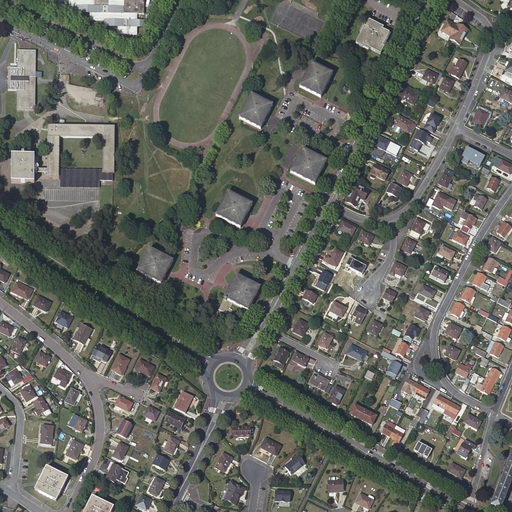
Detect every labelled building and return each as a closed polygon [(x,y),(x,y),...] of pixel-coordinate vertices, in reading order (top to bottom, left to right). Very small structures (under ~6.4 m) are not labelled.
[(70,0),(70,6),(77,6),(76,13),(90,14),(90,20),(104,21),(104,28),(118,28),(118,35),(138,35),(138,29),(146,29),(146,19),(140,19),(140,15),(147,16),(146,0),(70,0)] [(386,40),(390,33),(383,30),(384,28),(369,20),(366,27),(365,26),(361,33),(356,44),(363,48),(364,46),(370,50),(381,55),(384,48),(383,47),(386,40)] [(456,27),(452,24),(447,21),(441,32),(451,37),(449,40),(459,45),(467,31),(457,25),(456,27)] [(35,73),(36,51),(17,51),(17,69),(8,69),(8,91),(17,91),(17,111),(35,111),(35,78),(35,73)] [(459,79),(467,64),(459,60),(455,68),(452,67),(450,71),(453,72),(451,75),(459,79)] [(321,98),(332,75),(311,64),(300,87),(321,98)] [(422,79),(428,82),(433,85),(437,76),(427,71),(422,79)] [(448,94),(454,83),(445,78),(439,89),(448,94)] [(413,105),(417,96),(403,89),(398,98),(413,105)] [(510,103),(511,98),(511,93),(503,89),(499,97),(510,103)] [(260,129),(272,106),(251,96),(239,119),(260,129)] [(482,128),(489,115),(479,109),(472,123),(482,128)] [(413,125),(413,124),(412,123),(399,117),(394,126),(409,133),(409,132),(413,125)] [(433,134),(438,123),(430,118),(424,129),(433,134)] [(115,127),(65,126),(59,126),(48,126),(47,170),(47,174),(47,177),(59,177),(59,170),(59,138),(103,138),(103,170),(103,175),(99,175),(99,181),(113,181),(113,173),(114,173),(115,127)] [(424,145),(428,137),(418,132),(413,140),(424,145)] [(385,152),(390,143),(379,137),(374,146),(385,152)] [(315,185),(326,162),(302,149),(290,173),(315,185)] [(479,166),(484,157),(473,152),(468,160),(479,166)] [(34,173),(34,170),(34,156),(24,156),(24,154),(22,154),(22,156),(11,156),(11,183),(34,183),(34,173)] [(509,175),(511,170),(511,166),(501,161),(497,169),(509,175)] [(492,167),(485,163),(482,168),(489,171),(492,167)] [(384,181),(389,172),(376,165),(371,175),(384,181)] [(489,171),(482,168),(480,172),(487,176),(489,171)] [(449,184),(454,174),(445,169),(438,184),(447,189),(450,191),(452,186),(449,184)] [(59,177),(59,180),(71,180),(67,178),(67,170),(59,170),(59,177)] [(84,181),(89,181),(93,179),(93,170),(67,170),(67,178),(71,180),(76,180),(80,179),(84,181)] [(89,181),(99,181),(99,175),(103,175),(103,170),(93,170),(93,179),(89,181)] [(406,187),(411,176),(402,172),(397,182),(406,187)] [(494,193),(499,182),(492,178),(486,189),(494,193)] [(99,189),(99,181),(89,181),(84,181),(80,179),(76,180),(71,180),(59,180),(59,188),(99,189)] [(363,201),(368,192),(354,185),(346,202),(355,207),(354,208),(358,210),(363,200),(363,201)] [(397,198),(401,190),(391,185),(386,193),(397,198)] [(476,189),(472,187),(469,186),(466,192),(473,196),(476,189)] [(240,228),(252,205),(227,193),(216,216),(240,228)] [(447,208),(451,200),(438,193),(434,202),(447,208)] [(481,211),(487,200),(479,197),(474,207),(481,211)] [(468,216),(463,213),(460,219),(465,221),(460,230),(468,234),(472,226),(473,226),(477,220),(468,215),(468,216)] [(412,231),(409,235),(417,239),(423,229),(425,224),(417,219),(411,230),(412,231)] [(351,237),(356,228),(342,222),(338,230),(351,237)] [(511,229),(504,223),(496,233),(504,239),(511,229)] [(80,248),(84,240),(64,231),(60,240),(80,248)] [(373,237),(362,232),(358,240),(369,246),(373,237)] [(464,246),(468,238),(456,232),(456,233),(452,240),(464,246)] [(501,244),(492,238),(486,248),(487,250),(491,252),(495,254),(501,244)] [(410,255),(415,244),(406,239),(401,250),(410,255)] [(451,261),(454,253),(442,247),(438,255),(451,261)] [(161,284),(173,261),(149,249),(137,272),(161,284)] [(336,267),(343,254),(335,249),(330,258),(326,256),(324,261),(329,264),(336,267)] [(497,263),(489,259),(483,270),(491,274),(497,263)] [(362,275),(366,267),(357,262),(352,271),(362,275)] [(395,274),(401,277),(406,268),(395,263),(389,275),(393,277),(395,274)] [(444,282),(448,274),(436,268),(432,276),(444,282)] [(0,280),(5,283),(9,275),(0,270),(0,280)] [(327,285),(332,276),(323,272),(318,281),(327,285)] [(486,278),(478,273),(472,285),(481,289),(486,278)] [(248,311),(260,288),(236,276),(219,310),(230,315),(232,310),(230,309),(233,303),(248,311)] [(498,278),(496,282),(506,287),(508,283),(505,282),(498,278)] [(27,301),(32,291),(16,283),(12,293),(27,301)] [(431,300),(435,292),(422,286),(419,294),(431,300)] [(475,292),(467,288),(461,299),(470,303),(475,292)] [(392,303),(396,294),(387,290),(383,298),(392,303)] [(312,305),(317,296),(306,291),(302,299),(312,305)] [(46,313),(51,304),(38,297),(33,306),(46,313)] [(497,303),(508,309),(511,304),(500,298),(499,300),(497,303)] [(342,318),(347,309),(334,302),(329,311),(342,318)] [(464,307),(456,303),(450,314),(458,318),(459,317),(461,318),(464,312),(462,311),(464,307)] [(362,321),(366,312),(357,307),(352,316),(362,321)] [(425,322),(429,313),(419,308),(414,317),(425,322)] [(487,318),(489,315),(479,310),(478,314),(487,319),(487,318)] [(511,324),(511,310),(509,315),(507,313),(503,319),(506,321),(505,321),(511,324)] [(67,329),(72,318),(61,313),(55,323),(67,329)] [(498,319),(489,314),(489,315),(487,318),(497,323),(498,319)] [(302,337),(309,325),(299,320),(292,332),(302,337)] [(376,337),(382,326),(373,321),(368,332),(376,337)] [(0,332),(9,337),(13,329),(1,323),(0,324),(0,332)] [(450,324),(447,329),(446,331),(445,334),(456,340),(461,330),(450,324)] [(412,340),(418,329),(410,325),(405,336),(412,340)] [(479,334),(481,331),(482,329),(476,325),(473,331),(476,333),(479,334)] [(84,346),(91,331),(81,326),(77,336),(76,335),(73,340),(84,346)] [(508,338),(511,331),(503,327),(500,333),(498,337),(497,338),(506,342),(506,341),(508,338)] [(493,337),(481,331),(479,334),(491,341),(493,337)] [(326,350),(333,338),(328,335),(324,333),(318,345),(326,350)] [(19,355),(26,342),(18,338),(11,351),(19,355)] [(498,358),(504,347),(492,341),(487,352),(490,353),(490,354),(498,358)] [(403,358),(409,347),(407,346),(407,345),(403,343),(403,344),(401,343),(396,354),(403,358)] [(111,353),(102,349),(100,347),(96,346),(89,360),(92,361),(93,360),(100,363),(102,360),(106,362),(111,353)] [(362,362),(366,354),(351,346),(346,354),(362,362)] [(455,361),(460,352),(449,346),(444,356),(455,361)] [(472,346),(469,351),(482,358),(484,358),(487,354),(472,346)] [(282,365),(284,363),(288,353),(279,349),(273,361),(278,363),(282,365)] [(45,367),(50,358),(39,353),(34,362),(45,367)] [(304,367),(308,359),(296,353),(292,361),(304,367)] [(125,369),(129,361),(119,355),(111,370),(120,375),(123,368),(125,369)] [(149,377),(154,368),(140,361),(135,370),(149,377)] [(394,375),(399,365),(392,361),(387,372),(394,375)] [(460,364),(455,373),(466,379),(469,373),(470,374),(472,371),(460,364)] [(18,383),(23,380),(16,369),(9,373),(10,374),(8,376),(10,378),(11,380),(15,385),(18,383)] [(66,384),(71,375),(58,369),(54,378),(66,384)] [(486,380),(495,384),(500,373),(492,369),(486,380)] [(372,380),(375,374),(368,370),(365,376),(372,380)] [(479,376),(475,374),(470,383),(475,385),(479,376)] [(323,392),(328,394),(332,386),(328,384),(330,381),(318,375),(317,377),(313,375),(308,384),(313,387),(314,385),(324,390),(323,392)] [(159,393),(165,380),(157,376),(151,389),(159,393)] [(414,394),(418,385),(407,379),(403,388),(401,391),(408,395),(410,392),(414,394)] [(489,396),(495,384),(486,380),(483,386),(481,385),(478,390),(489,396)] [(429,391),(418,385),(414,394),(425,399),(429,391)] [(26,403),(35,397),(29,386),(20,392),(26,403)] [(337,405),(344,391),(335,387),(328,401),(337,405)] [(73,406),(80,393),(71,389),(65,402),(73,406)] [(185,414),(193,397),(182,392),(174,409),(185,414)] [(443,414),(449,402),(438,396),(431,408),(443,414)] [(128,412),(132,404),(119,397),(115,406),(128,412)] [(49,410),(41,398),(33,403),(37,410),(35,412),(38,417),(43,413),(49,410)] [(397,406),(399,402),(392,399),(388,406),(395,409),(398,410),(399,408),(397,406)] [(460,408),(449,402),(443,414),(441,416),(444,418),(446,415),(453,419),(460,408)] [(372,426),(376,417),(373,415),(366,411),(358,407),(354,405),(349,415),(358,419),(358,420),(362,422),(362,421),(372,426)] [(155,422),(159,413),(148,407),(146,410),(144,413),(145,413),(143,416),(155,422)] [(421,409),(414,420),(418,422),(424,411),(421,409)] [(428,412),(424,410),(424,411),(418,422),(421,424),(428,412)] [(180,429),(184,421),(169,413),(165,422),(180,429)] [(467,415),(463,423),(477,430),(481,422),(467,415)] [(0,432),(9,426),(5,418),(0,421),(0,432)] [(81,433),(87,422),(78,418),(73,428),(81,433)] [(385,436),(389,438),(395,427),(396,427),(398,423),(389,418),(386,422),(381,433),(381,435),(385,437),(385,436)] [(414,420),(413,420),(409,426),(414,429),(418,422),(414,420)] [(126,439),(133,426),(123,421),(116,434),(126,439)] [(396,427),(395,427),(404,432),(406,428),(398,423),(396,427)] [(51,445),(53,427),(42,426),(40,444),(51,445)] [(395,427),(389,438),(394,440),(392,444),(396,446),(404,432),(395,427)] [(445,437),(449,439),(452,434),(454,430),(453,430),(454,428),(451,427),(450,428),(449,428),(445,437)] [(250,437),(250,428),(233,428),(233,437),(250,437)] [(173,455),(179,442),(170,438),(163,451),(173,455)] [(276,456),(281,447),(265,439),(260,448),(276,456)] [(83,446),(73,442),(71,446),(66,456),(76,461),(83,446)] [(121,461),(128,448),(119,443),(112,457),(121,461)] [(414,451),(427,459),(431,451),(418,443),(414,451)] [(457,454),(465,459),(471,449),(462,444),(457,454)] [(224,473),(232,459),(222,454),(215,468),(224,473)] [(163,459),(157,456),(153,465),(164,470),(169,461),(166,460),(166,459),(164,457),(163,459)] [(291,475),(305,464),(298,456),(284,467),(291,475)] [(490,505),(500,509),(511,478),(511,457),(509,457),(490,505)] [(115,483),(122,469),(113,464),(106,479),(115,483)] [(447,472),(460,479),(465,471),(451,464),(447,472)] [(56,501),(67,478),(46,468),(35,491),(56,501)] [(157,496),(164,483),(155,478),(149,492),(157,496)] [(343,492),(342,481),(328,482),(328,493),(343,492)] [(235,505),(243,489),(230,482),(227,489),(229,490),(224,500),(235,505)] [(289,503),(290,493),(275,492),(275,502),(289,503)] [(369,510),(373,501),(360,494),(355,503),(369,510)] [(146,511),(151,501),(141,496),(136,506),(146,511)] [(110,511),(113,507),(92,497),(84,511),(110,511)]
